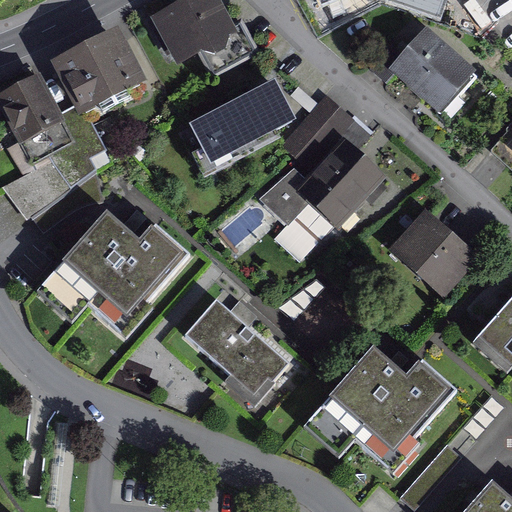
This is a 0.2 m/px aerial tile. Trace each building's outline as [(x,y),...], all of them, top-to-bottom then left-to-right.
[(225,0),(188,0),(160,14),(183,63),(243,35),(225,0)] [(387,0),(386,3),(440,21),(446,0),(387,0)] [(484,68),(438,26),(403,64),(449,106),(484,68)] [(122,28),(62,60),(88,110),(148,78),(122,28)] [(38,77),(0,96),(0,99),(37,171),(5,187),(29,217),(94,167),(90,158),(105,148),(79,105),(59,114),(38,77)] [(271,86),(186,127),(207,171),(292,129),(271,86)] [(305,181),(345,219),(392,170),(353,132),(305,181)] [(482,257),(425,207),(388,250),(445,300),(482,257)] [(110,210),(45,284),(77,313),(93,295),(124,323),(189,250),(159,223),(144,240),(110,210)] [(286,358),(215,296),(186,330),(252,387),(266,370),(271,375),(286,358)] [(511,299),(482,332),(511,359),(511,299)] [(381,345),(316,418),(349,447),(364,430),(396,457),(460,384),(430,357),(415,374),(392,354),(381,345)] [(511,511),(511,488),(502,479),(472,511),(511,511)]
